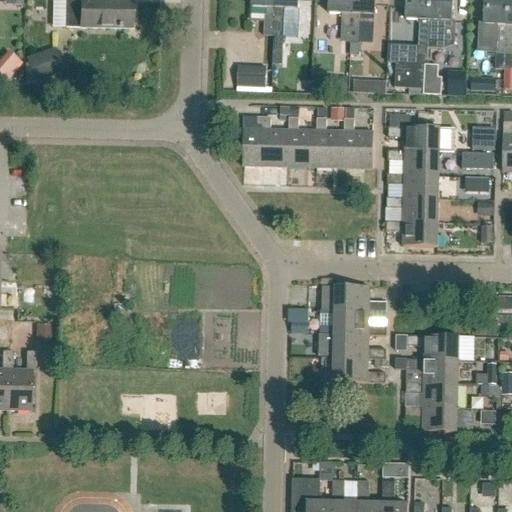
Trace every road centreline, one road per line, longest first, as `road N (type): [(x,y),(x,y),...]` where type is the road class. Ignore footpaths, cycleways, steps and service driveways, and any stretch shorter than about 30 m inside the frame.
road 1 (residential): [(270,511),(277,267)]
road 2 (residential): [(511,275),(277,267)]
road 3 (residential): [(187,130),(0,126)]
road 4 (residential): [(277,267),(187,130)]
road 5 (residential): [(187,130),(190,0)]
